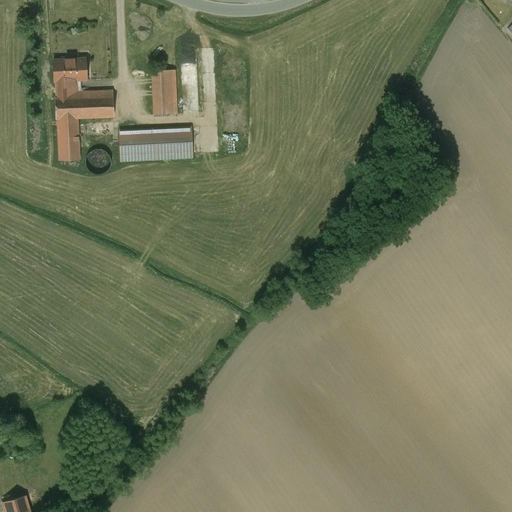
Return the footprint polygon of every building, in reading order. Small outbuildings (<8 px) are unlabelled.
[(172,14),(144,29),(157,52),(184,36),(172,14)] [(85,59),(53,60),(54,81),(56,81),(57,97),(78,97),(77,92),(77,80),(86,80),(85,59)] [(167,70),(152,71),(154,115),(170,114),(167,70)] [(57,97),(55,98),(56,119),(57,119),(59,161),(79,160),(77,118),(113,116),(112,91),(77,92),(78,97),(57,97)] [(191,127),(119,130),(120,161),(192,158),(191,127)] [(110,166),(111,162),(109,157),(107,153),(102,150),(98,149),(93,150),(89,153),(86,157),(85,162),(86,167),(89,171),(93,174),(98,175),(103,173),(107,171),(110,166)] [(29,511),(25,496),(2,502),(4,511),(29,511)]
